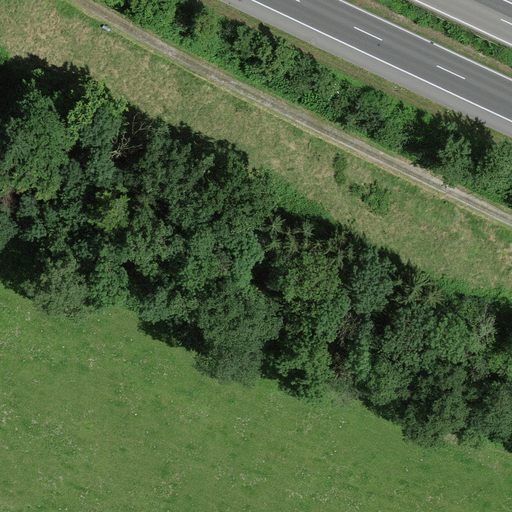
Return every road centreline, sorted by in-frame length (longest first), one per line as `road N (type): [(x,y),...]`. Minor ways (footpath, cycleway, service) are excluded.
road 1 (track): [(511,218),(83,0)]
road 2 (motorway): [(289,0),(511,102)]
